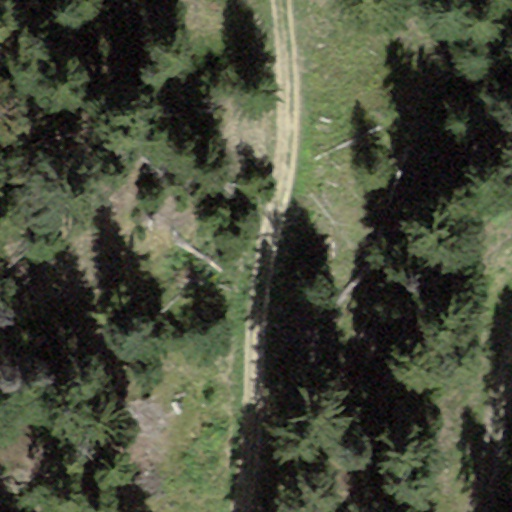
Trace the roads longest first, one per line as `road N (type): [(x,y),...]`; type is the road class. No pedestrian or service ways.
road 1 (track): [(236,511),(280,176),(282,0)]
road 2 (track): [(511,378),(473,511)]
